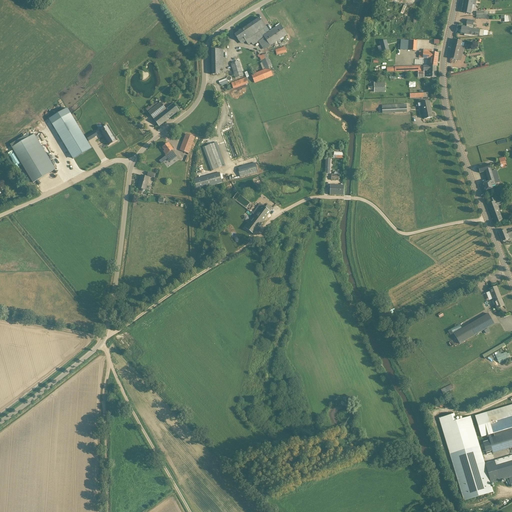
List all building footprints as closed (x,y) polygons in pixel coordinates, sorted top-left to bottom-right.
[(470,14),(472,5),(472,4),(475,5),(476,0),(472,0),(471,0),(464,0),(462,13),(470,14)] [(266,28),(259,18),(245,27),(234,34),(239,41),(243,38),(244,38),(248,44),(252,42),(250,38),(261,31),(263,29),(266,28)] [(472,30),(473,29),(472,29),(473,21),(467,20),(467,24),(467,27),(462,27),(462,29),(461,29),(460,34),(464,34),(464,35),(464,36),(468,36),(469,32),(471,32),(471,30),(472,30)] [(270,46),(287,34),(280,24),(266,34),(263,29),(261,31),(264,36),(263,36),(270,46)] [(480,30),(473,29),(472,30),(471,30),(471,32),(469,32),(468,36),(471,37),(471,35),(479,36),(480,36),(482,36),(483,36),(487,36),(488,31),(484,31),(484,30),(480,30)] [(464,47),(461,46),(462,42),(454,40),(450,58),(458,60),(459,55),(462,56),(464,47)] [(380,42),(382,52),(388,50),(386,41),(380,42)] [(416,51),(417,41),(408,41),(407,51),(416,51)] [(277,55),(303,48),(301,42),(275,50),(277,55)] [(220,69),(224,68),(223,46),(211,46),(211,50),(212,75),(220,75),(220,69)] [(438,53),(432,52),(420,51),(419,58),(430,59),(429,66),(437,66),(438,53)] [(255,83),(273,76),(270,68),(272,67),(267,54),(264,55),(263,55),(259,56),(264,70),(251,75),(255,83)] [(236,78),(243,76),(239,62),(231,64),(236,78)] [(418,71),(418,78),(423,78),(423,77),(436,78),(436,68),(437,66),(429,66),(423,66),(423,71),(419,71),(418,71)] [(233,89),(248,84),(246,78),(231,83),(233,89)] [(374,93),(385,93),(385,82),(374,82),(374,93)] [(421,103),(424,119),(432,117),(432,113),(431,113),(431,111),(429,101),(421,103)] [(148,112),(159,126),(179,111),(173,104),(166,109),(161,102),(148,112)] [(65,146),(68,150),(70,154),(70,155),(73,159),(90,149),(69,114),(52,125),(55,129),(57,133),(62,142),(63,142),(65,146)] [(221,130),(229,159),(243,155),(234,126),(221,130)] [(101,133),(109,146),(117,141),(108,127),(104,129),(105,131),(101,133)] [(33,183),(36,181),(56,169),(34,134),(12,147),(33,183)] [(188,153),(194,137),(187,134),(181,150),(188,153)] [(211,171),(225,166),(217,142),(203,147),(211,171)] [(174,153),(172,150),(173,149),(168,143),(163,147),(165,150),(164,151),(166,154),(169,152),(171,156),(174,153)] [(240,177),(241,177),(241,179),(246,178),(246,176),(258,173),(256,163),(238,168),(240,177)] [(478,167),(480,173),(485,172),(488,182),(483,183),(485,191),(493,188),(492,186),(497,184),(497,183),(500,183),(498,175),(493,176),(489,164),(478,167)] [(197,190),(222,183),(220,173),(194,180),(197,190)] [(139,183),(138,188),(146,190),(149,178),(141,175),(139,182),(140,182),(139,184),(139,183)] [(344,195),(344,186),(330,185),(330,195),(344,195)] [(503,205),(501,200),(488,204),(488,206),(489,209),(493,218),(493,219),(495,224),(502,221),(498,210),(500,209),(499,206),(503,205)] [(245,228),(253,234),(273,208),(268,204),(265,208),(262,205),(245,228)] [(498,233),(500,237),(502,242),(510,239),(511,238),(511,229),(506,232),(506,230),(498,233)] [(265,248),(262,242),(257,244),(261,251),(265,248)] [(500,296),(496,287),(489,290),(496,309),(504,306),(503,302),(502,302),(500,297),(500,296)] [(453,334),(459,344),(494,324),(488,314),(453,334)] [(461,329),(460,325),(450,330),(451,334),(461,329)] [(485,359),(494,353),(495,355),(496,354),(496,353),(506,347),(504,343),(482,355),(485,359)] [(496,354),(495,355),(499,363),(508,359),(507,357),(505,352),(501,354),(501,352),(496,354)] [(443,394),(454,389),(452,384),(441,390),(443,394)] [(492,434),(511,427),(511,404),(486,412),(486,413),(475,416),(481,437),(492,434)] [(449,453),(479,444),(470,417),(456,421),(454,413),(439,418),(449,453)] [(511,431),(482,441),(485,450),(491,449),(492,453),(511,447),(511,431)] [(463,501),(493,492),(491,484),(501,481),(495,461),(485,464),(479,444),(449,453),(463,501)] [(509,478),(511,477),(511,455),(495,461),(501,481),(509,478)]
